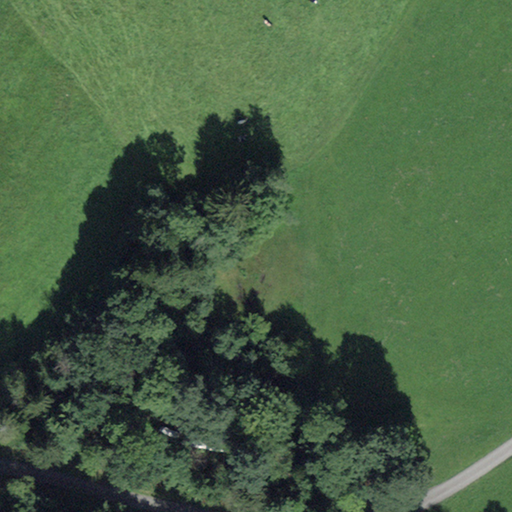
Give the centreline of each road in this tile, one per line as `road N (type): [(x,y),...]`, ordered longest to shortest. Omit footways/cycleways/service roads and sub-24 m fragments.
road 1 (unclassified): [(0,464),(192,511)]
road 2 (unclassified): [(397,511),(511,445)]
